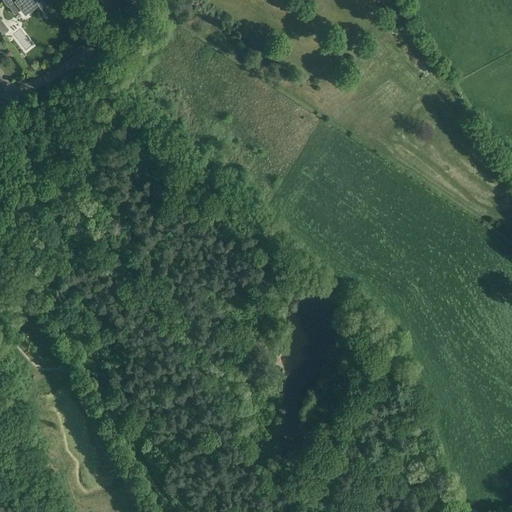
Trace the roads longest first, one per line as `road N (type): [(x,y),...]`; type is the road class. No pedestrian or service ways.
road 1 (track): [(55,167),(206,354),(270,468),(282,511)]
road 2 (unclassified): [(0,274),(91,102),(88,72),(77,58)]
road 3 (track): [(450,511),(428,484),(389,457),(334,449),(270,468)]
